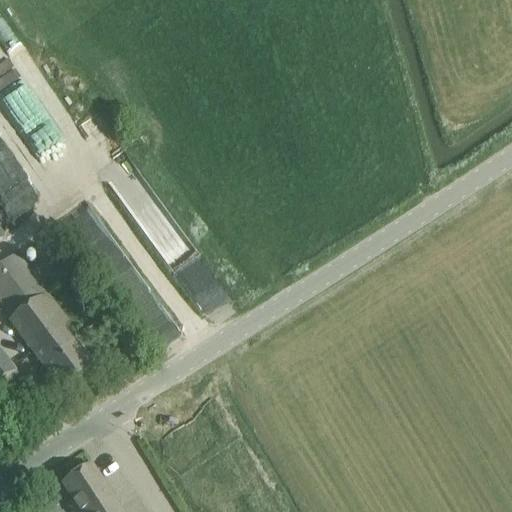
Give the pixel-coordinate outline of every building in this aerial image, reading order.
[(0,130),(1,132),(10,127),(30,159),(54,144),(0,57),(0,130)] [(122,293),(141,278),(82,201),(57,220),(112,293),(119,288),(122,293)] [(77,344),(81,342),(17,257),(0,269),(0,300),(14,319),(10,321),(63,392),(95,368),(77,344)] [(24,383),(0,350),(0,396),(2,400),(24,383)] [(122,511),(104,483),(93,466),(64,486),(75,502),(68,507),(71,511),(122,511)]
